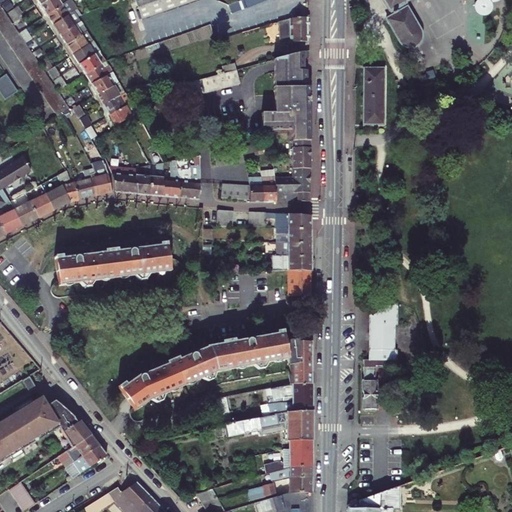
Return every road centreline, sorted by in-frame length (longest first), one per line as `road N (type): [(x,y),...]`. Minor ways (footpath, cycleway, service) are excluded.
road 1 (primary): [(329,511),(334,173)]
road 2 (tertiary): [(127,461),(0,306)]
road 3 (primary): [(327,0),(334,173)]
road 4 (primary): [(334,173),(338,0)]
